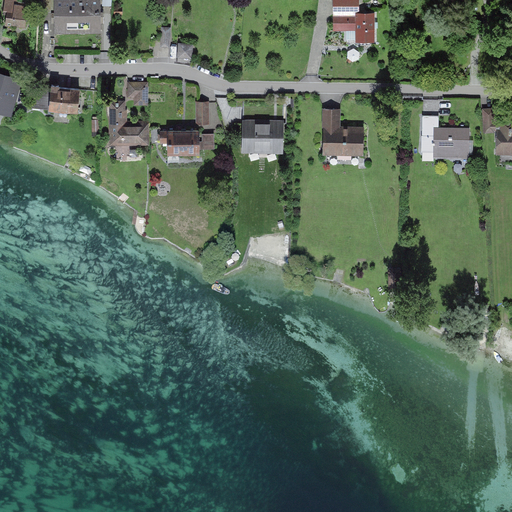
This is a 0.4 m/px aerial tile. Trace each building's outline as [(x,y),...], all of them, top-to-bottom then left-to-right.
[(30,0),(5,0),(3,25),(27,27),(30,0)] [(79,33),(78,0),(56,0),(57,8),(57,33),(79,33)] [(100,33),(100,0),(78,0),(79,33),(100,33)] [(359,0),(332,0),(333,30),(356,30),(356,41),(374,41),(373,12),(360,13),(359,0)] [(171,27),(162,26),(161,46),(171,46),(171,27)] [(178,56),(192,58),(194,43),(180,42),(178,56)] [(0,74),(0,113),(11,117),(21,81),(0,74)] [(148,106),(148,83),(128,83),(128,98),(135,98),(135,105),(148,106)] [(80,91),(53,87),(50,111),(78,114),(80,91)] [(127,101),(108,101),(109,146),(149,145),(148,122),(127,122),(127,101)] [(244,102),(244,123),(283,123),(283,102),(244,102)] [(209,103),(197,103),(197,124),(209,124),(209,103)] [(511,120),(496,121),(496,109),(483,109),(483,134),(497,134),(498,156),(511,155),(511,120)] [(340,111),(323,111),(323,153),(362,153),(362,128),(340,129),(340,111)] [(435,128),(439,128),(440,116),(423,116),(422,153),(434,153),(435,128)] [(283,123),(244,123),(244,152),(283,152),(283,123)] [(435,128),(434,153),(434,158),(469,159),(470,129),(439,128),(435,128)] [(203,130),(203,148),(216,148),(216,130),(203,130)] [(198,131),(167,132),(167,156),(199,155),(198,131)] [(402,284),(401,266),(389,267),(390,285),(402,284)]
